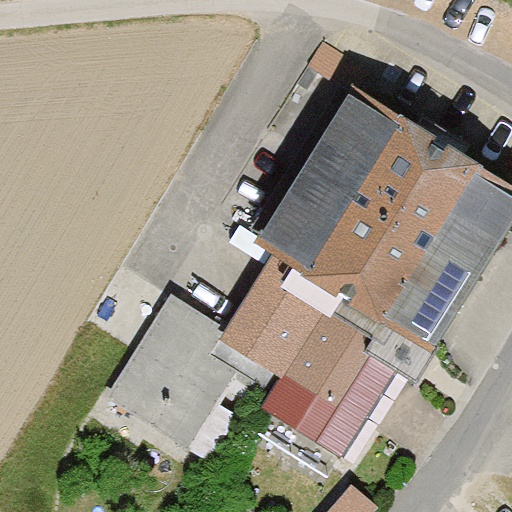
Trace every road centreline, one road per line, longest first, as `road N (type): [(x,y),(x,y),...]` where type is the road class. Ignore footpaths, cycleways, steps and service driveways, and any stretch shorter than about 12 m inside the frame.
road 1 (track): [(313,4),(238,1),(0,21)]
road 2 (residential): [(411,511),(468,445),(511,369)]
